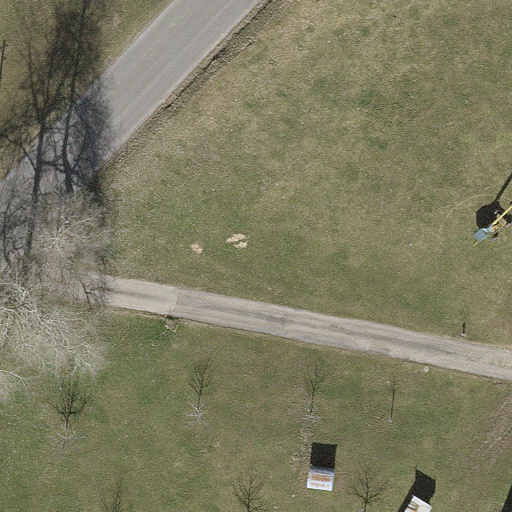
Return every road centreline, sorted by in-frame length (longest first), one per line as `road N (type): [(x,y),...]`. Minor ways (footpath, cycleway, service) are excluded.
road 1 (track): [(0,251),(42,277),(511,361)]
road 2 (tertiary): [(204,0),(0,223)]
